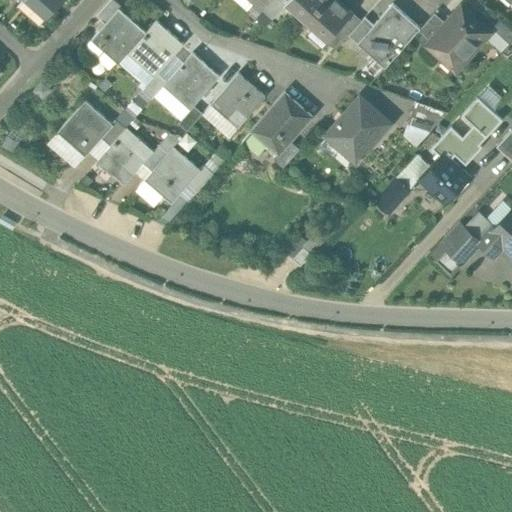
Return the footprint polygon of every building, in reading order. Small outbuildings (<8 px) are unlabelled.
[(61,0),(33,0),(48,13),(46,15),(47,16),(61,0)] [(114,0),(109,0),(96,15),(105,23),(119,8),(120,9),(122,7),(114,0)] [(253,0),(252,1),(262,10),(271,0),(253,0)] [(287,0),(271,0),(262,10),(272,19),(287,2),(286,1),(287,0)] [(325,0),(287,0),(286,1),(287,2),(308,20),(309,19),(325,0)] [(352,13),(337,0),(325,0),(309,19),(328,36),(330,38),(352,13)] [(373,25),(357,42),(384,66),(419,27),(392,3),(373,25)] [(454,69),(488,31),(462,7),(447,23),(431,41),(429,44),(454,69)] [(120,9),(119,8),(105,23),(91,39),(118,63),(127,52),(146,32),(120,9)] [(434,12),(418,30),(431,41),(447,23),(434,12)] [(352,13),(330,38),(328,36),(325,40),(335,50),(349,35),(361,21),(352,13)] [(361,21),(349,35),(357,42),(373,25),(364,17),(361,21)] [(511,41),(511,30),(499,19),(492,28),(510,44),(511,41)] [(146,32),(127,52),(154,76),(155,76),(158,72),(183,43),(156,20),(146,32)] [(167,80),(163,85),(190,109),(193,105),(219,75),(192,51),(167,80)] [(158,72),(155,76),(154,76),(142,90),(151,98),(163,85),(167,80),(158,72)] [(238,73),(211,103),(238,126),(264,96),(238,73)] [(285,92),(252,129),(277,152),(278,153),(290,140),(312,115),(285,92)] [(469,177),(450,159),(455,154),(466,164),(483,146),(480,143),(501,120),(501,117),(478,96),(462,114),(473,124),(462,136),(451,125),(431,147),(440,155),(430,165),(420,176),(420,177),(447,201),(469,177)] [(359,97),(326,134),(355,160),(388,123),(359,97)] [(447,112),(415,100),(407,123),(430,131),(447,112)] [(85,101),(58,131),(85,155),(100,138),(112,124),(111,123),(85,101)] [(190,109),(177,123),(186,130),(202,113),(193,105),(190,109)] [(112,124),(100,138),(109,145),(125,127),(116,119),(111,123),(112,124)] [(109,145),(97,159),(124,183),(143,162),(153,150),(126,126),(125,127),(109,145)] [(511,128),(496,146),(511,161),(511,128)] [(173,146),(181,136),(169,132),(159,144),(168,152),(173,146)] [(290,140),(278,153),(277,152),(273,157),(283,166),(299,148),(290,140)] [(153,150),(143,162),(152,170),(168,152),(159,144),(153,150)] [(152,170),(144,179),(171,203),(189,183),(200,170),(199,169),(173,146),(168,152),(152,170)] [(418,154),(397,177),(410,189),(420,177),(420,176),(430,165),(418,154)] [(200,170),(189,183),(198,191),(213,173),(203,164),(199,169),(200,170)] [(410,189),(397,177),(375,201),(388,213),(410,189)] [(494,227),(481,215),(467,229),(481,241),(490,232),(511,252),(511,207),(511,208),(494,227)] [(467,229),(458,221),(440,242),(462,262),(481,241),(467,229)] [(297,233),(282,249),(300,265),(310,253),(302,246),(306,242),(297,233)]
